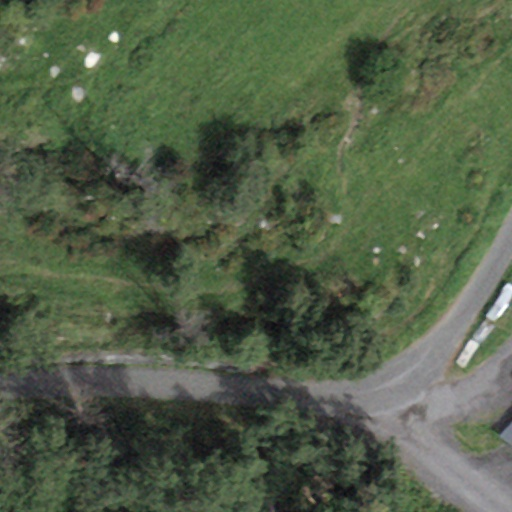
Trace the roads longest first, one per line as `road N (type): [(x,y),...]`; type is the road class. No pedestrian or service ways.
road 1 (track): [(0,382),(121,379),(351,399),(381,389)]
road 2 (track): [(381,389),(437,346),(511,232)]
road 3 (track): [(381,389),(438,465),(503,511)]
